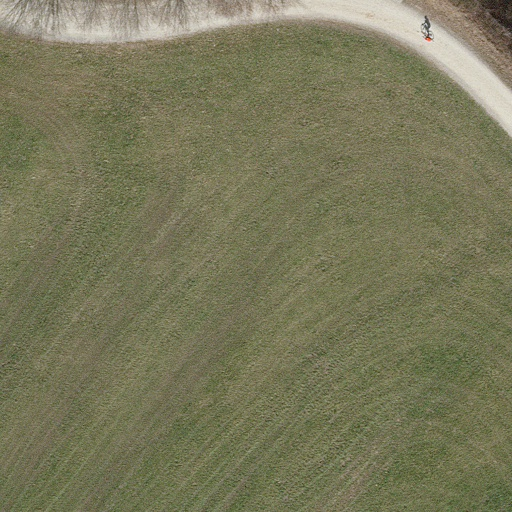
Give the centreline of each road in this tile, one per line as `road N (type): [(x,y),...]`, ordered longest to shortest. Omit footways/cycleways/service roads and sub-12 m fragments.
road 1 (track): [(0,11),(20,23),(113,32),(306,0)]
road 2 (track): [(310,0),(379,10),(454,54),(511,111)]
